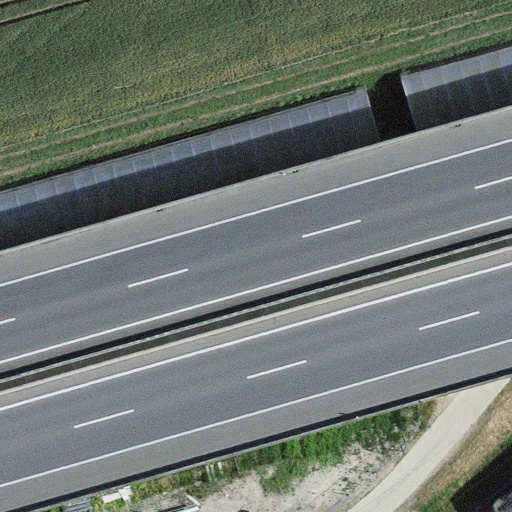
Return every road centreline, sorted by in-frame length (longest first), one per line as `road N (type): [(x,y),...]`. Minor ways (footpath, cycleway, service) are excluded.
road 1 (motorway): [(0,449),(511,304)]
road 2 (motorway): [(511,179),(0,324)]
